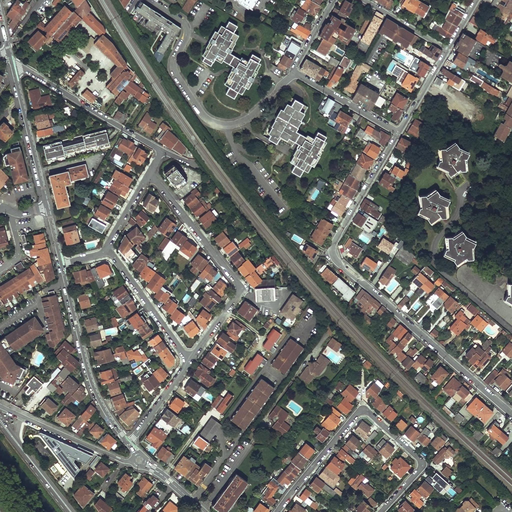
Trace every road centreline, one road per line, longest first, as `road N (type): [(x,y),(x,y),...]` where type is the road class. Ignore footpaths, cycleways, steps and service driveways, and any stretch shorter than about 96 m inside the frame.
road 1 (residential): [(511,414),(333,256),(333,243),(399,131)]
road 2 (residential): [(149,0),(184,22),(173,70),(210,121),(245,120),(293,72)]
road 3 (residential): [(189,360),(239,288),(149,171)]
road 4 (residential): [(275,511),(358,411),(417,457)]
road 5 (residential): [(511,330),(435,258),(438,236),(460,209),(448,177)]
road 6 (tertiary): [(61,263),(90,378),(128,443)]
road 7 (residential): [(161,150),(10,60)]
road 8 (tertiary): [(10,60),(47,207)]
road 9 (residential): [(104,250),(189,360)]
road 10 (tertiary): [(139,460),(21,416)]
road 11 (residential): [(293,72),(399,131)]
